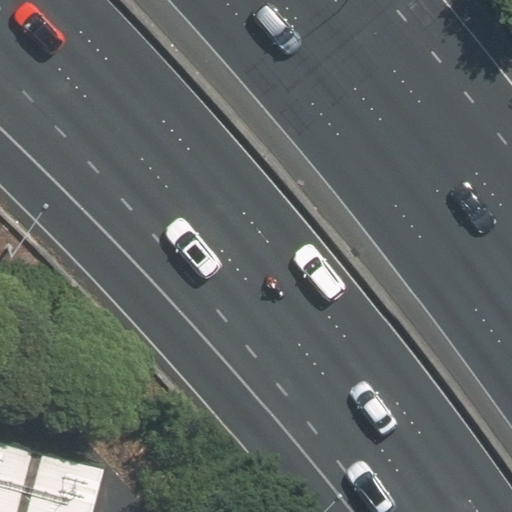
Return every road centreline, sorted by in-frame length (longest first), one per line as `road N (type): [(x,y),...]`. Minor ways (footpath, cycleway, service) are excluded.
road 1 (motorway): [(390,392),(148,99),(49,0)]
road 2 (motorway): [(390,392),(0,93)]
road 3 (motorway): [(224,0),(511,360)]
road 4 (motorway): [(478,511),(390,392)]
